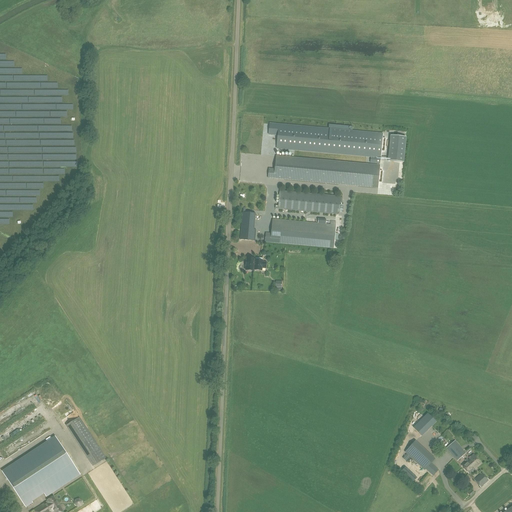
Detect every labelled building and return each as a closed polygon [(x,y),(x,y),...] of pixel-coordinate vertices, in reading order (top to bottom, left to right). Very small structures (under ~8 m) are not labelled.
[(263,138),(262,148),(372,157),(374,135),(272,127),(271,138),(263,138)] [(391,136),(388,161),(404,162),(406,138),(406,137),(391,136)] [(268,178),(378,188),(378,182),(382,182),(382,172),(379,172),(380,166),(276,157),(275,170),(269,169),(268,178)] [(342,202),(343,197),(341,197),(341,196),(280,191),(279,206),(275,206),(275,209),(339,214),(340,212),(343,212),(344,204),(340,204),(340,202),(342,202)] [(240,240),(255,241),(256,233),(254,233),(256,213),(243,212),(240,240)] [(273,220),(271,234),(266,233),(265,242),(334,248),(336,225),(336,221),(331,221),(331,224),(273,220)] [(246,269),(246,270),(254,271),(254,270),(255,259),(255,258),(247,258),(246,266),(245,266),(245,269),(246,269)] [(257,259),(255,259),(254,270),(262,271),(262,268),(266,268),(266,262),(262,262),(263,261),(262,261),(263,258),(258,258),(257,259)] [(427,413),(413,427),(422,436),(436,422),(427,413)] [(24,505),(25,505),(26,507),(33,503),(32,501),(49,489),(52,494),(80,475),(56,437),(3,472),(24,505)] [(415,441),(405,452),(425,470),(426,469),(433,476),(438,470),(431,463),(435,459),(415,441)] [(447,448),(457,460),(466,453),(455,441),(447,448)] [(104,462),(104,450),(87,450),(87,458),(92,458),(92,462),(104,462)] [(8,451),(0,454),(0,456),(2,461),(11,458),(8,451)] [(474,454),(470,458),(469,458),(469,459),(461,466),(469,474),(481,463),(474,454)] [(482,473),(474,480),(481,487),(489,480),(482,473)] [(47,500),(48,501),(34,509),(35,511),(52,511),(55,511),(61,511),(63,511),(54,496),(47,500)]
